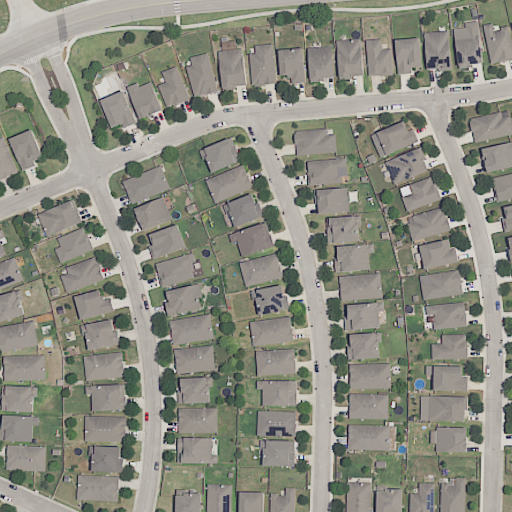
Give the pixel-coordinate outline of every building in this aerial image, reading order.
[(484,28),(491,64),(511,59),(511,38),(510,28),(501,30),(502,35),(496,36),(494,26),(484,28)] [(424,36),(427,70),(453,67),(449,33),(424,36)] [(455,38),(460,70),(485,66),(480,34),(455,38)] [(337,42),(340,80),(365,78),(362,40),(337,42)] [(367,42),(369,78),(395,76),(393,49),(385,50),(384,41),(367,42)] [(398,43),(400,75),(414,74),(414,66),(423,66),(421,41),(398,43)] [(250,55),(253,87),(279,84),(275,44),(255,46),(256,54),(250,55)] [(313,82),(326,81),(325,76),(336,75),(334,48),(310,50),(313,82)] [(220,53),(224,90),(249,87),(245,51),(220,53)] [(281,52),(282,76),(292,76),(293,85),(308,84),(306,51),(281,52)] [(187,68),(195,66),(192,59),(210,54),(220,90),(196,98),(187,68)] [(160,87),(168,107),(191,98),(178,66),(164,71),(169,83),(160,87)] [(141,119),(128,87),(138,83),(139,87),(151,82),(162,111),(141,119)] [(101,100),(123,91),(136,124),(123,129),(121,124),(112,128),(101,100)] [(471,120),(476,141),(511,131),(511,117),(505,118),(503,112),(471,120)] [(380,132),(390,156),(421,143),(411,120),(380,132)] [(298,131),(299,155),(340,152),(339,135),(330,135),(329,129),(298,131)] [(23,171),(10,138),(32,130),(45,162),(23,171)] [(0,139),(0,181),(20,174),(5,137),(0,139)] [(205,149),(214,171),(242,160),(234,138),(205,149)] [(511,142),(483,150),(489,174),(511,168),(511,142)] [(388,165),(397,186),(432,171),(423,150),(388,165)] [(309,161),(311,186),(345,184),(343,159),(309,161)] [(124,181),(134,205),(171,189),(161,165),(124,181)] [(208,181),(217,204),(255,188),(246,165),(208,181)] [(511,199),(497,203),(491,179),(511,174),(511,199)] [(411,186),(414,194),(404,198),(410,213),(444,199),(435,177),(411,186)] [(319,191),(321,214),(353,212),(351,188),(319,191)] [(229,206),(237,227),(265,216),(256,195),(229,206)] [(139,209),(149,234),(176,223),(166,198),(139,209)] [(41,217),(50,238),(86,223),(77,202),(41,217)] [(511,230),(505,232),(503,220),(507,219),(504,207),(511,205),(511,230)] [(410,226),(414,242),(453,230),(447,208),(415,218),(417,224),(410,226)] [(330,219),(332,245),(364,242),(361,216),(330,219)] [(236,234),(243,257),(277,247),(269,223),(236,234)] [(154,260),(150,247),(154,246),(150,235),(178,225),(187,248),(154,260)] [(94,251),(61,265),(55,250),(61,247),(58,239),(84,228),(94,251)] [(0,260),(10,256),(0,232),(0,260)] [(422,247),(427,272),(459,266),(454,240),(422,247)] [(340,249),(342,272),(373,269),(371,246),(340,249)] [(240,264),(247,288),(285,277),(278,253),(240,264)] [(162,287),(156,264),(193,255),(195,263),(192,264),(195,272),(193,272),(195,279),(162,287)] [(0,263),(0,291),(27,280),(17,257),(0,263)] [(68,268),(71,275),(63,277),(69,295),(106,282),(98,258),(68,268)] [(430,276),(431,282),(422,283),(424,301),(465,296),(463,272),(430,276)] [(341,279),(343,302),(384,299),(382,275),(341,279)] [(169,294),(174,316),(204,309),(199,286),(169,294)] [(258,291),(262,316),(292,311),(288,286),(258,291)] [(78,299),(85,322),(117,313),(112,297),(104,300),(102,291),(78,299)] [(0,298),(0,326),(29,317),(22,292),(0,298)] [(349,307),(380,304),(383,330),(352,332),(349,307)] [(427,307),(428,316),(436,316),(437,323),(433,324),(434,331),(469,329),(467,305),(427,307)] [(171,322),(176,349),(218,340),(213,314),(171,322)] [(251,323),(255,348),(296,342),(293,318),(251,323)] [(86,328),(91,351),(122,345),(117,321),(86,328)] [(0,328),(0,341),(2,353),(41,346),(36,322),(0,328)] [(354,338),(357,360),(384,357),(381,334),(354,338)] [(445,335),(445,344),(433,344),(433,360),(469,360),(469,336),(445,335)] [(176,351),(179,375),(217,370),(215,346),(176,351)] [(257,352),(259,377),(298,374),(297,350),(257,352)] [(85,357),(88,382),(126,378),(123,352),(85,357)] [(5,358),(7,382),(47,379),(46,356),(5,358)] [(352,366),(353,389),(393,389),(393,365),(352,366)] [(435,368),(436,393),(469,392),(468,367),(435,368)] [(181,381),(183,407),(215,404),(213,379),(181,381)] [(264,383),(263,408),(299,408),(300,383),(264,383)] [(4,386),(3,412),(36,413),(37,388),(4,386)] [(93,388),(93,413),(128,413),(128,388),(93,388)] [(353,395),(353,419),(390,420),(390,396),(353,395)] [(431,398),(430,421),(469,423),(470,399),(431,398)] [(180,409),(181,435),(221,434),(221,408),(180,409)] [(260,412),(259,436),(298,437),(299,413),(260,412)] [(4,416),(3,442),(34,443),(36,418),(4,416)] [(85,416),(85,442),(127,443),(127,417),(85,416)] [(352,426),(392,428),(391,453),(350,451),(352,426)] [(439,429),(439,453),(470,453),(470,429),(439,429)] [(180,440),(180,464),(215,465),(215,440),(180,440)] [(266,443),(265,466),(297,467),(298,444),(266,443)] [(10,445),(8,471),(46,473),(48,448),(10,445)] [(95,447),(94,474),(124,475),(126,448),(95,447)] [(79,477),(121,478),(121,502),(79,500),(79,477)] [(443,486),(442,511),(466,511),(467,479),(457,479),(456,487),(443,486)] [(349,484),(347,511),(372,511),(373,484),(349,484)] [(411,496),(410,511),(434,511),(436,486),(421,485),(421,496),(411,496)] [(209,486),(208,511),(233,511),(234,486),(209,486)] [(270,511),(271,494),(287,494),(287,487),(297,488),(295,511),(270,511)] [(379,492),(378,511),(404,511),(406,493),(379,492)] [(243,493),(243,511),(266,511),(267,494),(243,493)] [(177,497),(177,511),(204,511),(204,496),(177,497)]
